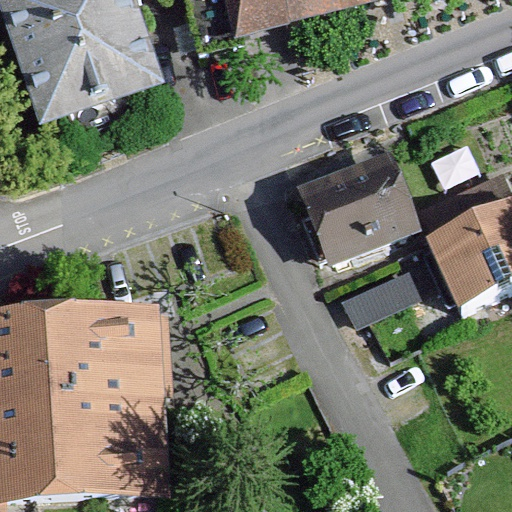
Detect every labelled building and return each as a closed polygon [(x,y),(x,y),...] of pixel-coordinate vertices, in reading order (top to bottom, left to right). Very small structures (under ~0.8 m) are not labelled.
[(0,0),(47,136),(175,95),(138,0),(228,0),(243,45),(417,0),(0,0)] [(395,172),(301,206),(327,279),(422,245),(395,172)] [(511,218),(429,257),(466,337),(511,315),(511,218)] [(400,283),(339,311),(355,345),(416,317),(400,283)] [(0,511),(176,511),(168,324),(0,330),(0,511)]
